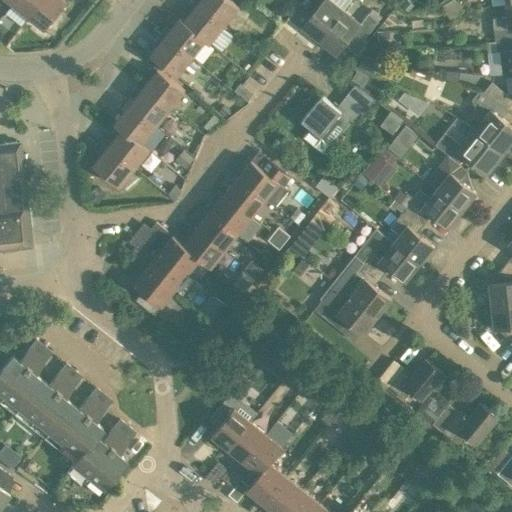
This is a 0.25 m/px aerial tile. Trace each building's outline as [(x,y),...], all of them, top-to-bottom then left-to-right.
[(28,16),(40,0),(14,0),(12,3),(28,16)] [(66,1),(64,0),(40,0),(28,16),(53,36),(68,17),(59,10),(66,1)] [(209,43),(224,24),(193,0),(191,0),(187,6),(191,9),(183,19),(182,20),(205,40),(209,43)] [(193,0),(224,24),(238,6),(231,0),(193,0)] [(310,38),(316,43),(343,9),(331,0),(307,0),(304,4),(313,11),(301,26),(313,35),(310,38)] [(511,2),(507,3),(508,16),(492,17),(495,40),(511,38),(511,2)] [(360,22),(343,9),(316,43),(321,47),(324,43),(336,53),(353,31),(363,39),(381,17),(371,9),(360,22)] [(161,32),(191,57),(205,40),(182,20),(183,19),(179,16),(169,28),(166,26),(161,32)] [(176,75),(191,57),(161,32),(155,39),(159,42),(149,53),(176,75)] [(388,32),(377,33),(378,45),(389,45),(388,32)] [(496,51),(500,50),(502,76),(511,74),(511,38),(495,40),(496,51)] [(151,75),(142,86),(169,107),(184,89),(153,64),(147,72),(151,75)] [(362,84),(367,76),(357,70),(352,79),(362,84)] [(492,82),(485,90),(508,108),(511,103),(511,97),(495,84),(494,85),(492,82)] [(246,100),(252,92),(241,83),(234,90),(246,100)] [(354,84),(345,95),(336,107),(321,95),(301,120),(310,127),(303,136),(322,152),(342,128),(350,118),(353,120),(362,109),(364,110),(373,99),(354,84)] [(124,101),(155,125),(169,107),(142,86),(133,97),(130,94),(124,101)] [(472,99),(480,122),(475,129),(503,151),(511,139),(511,125),(501,117),(508,108),(485,90),(479,91),(472,99)] [(416,96),(405,91),(398,99),(408,107),(416,96)] [(155,125),(124,101),(119,108),(123,111),(113,123),(120,129),(121,127),(141,143),(142,142),(149,148),(163,131),(155,125)] [(224,104),(219,111),(225,115),(230,109),(224,104)] [(393,132),(401,115),(386,108),(378,124),(393,132)] [(108,135),(103,142),(134,167),(149,148),(142,142),(141,143),(121,127),(120,129),(112,138),(108,135)] [(503,151),(475,129),(461,145),(445,132),(435,144),(448,154),(458,162),(465,154),(487,171),(503,151)] [(401,156),(409,145),(397,136),(389,147),(401,156)] [(0,249),(30,246),(18,141),(0,143),(0,249)] [(119,185),(134,167),(103,142),(98,149),(102,152),(92,164),(119,185)] [(374,151),(361,173),(382,185),(395,163),(374,151)] [(184,152),(177,161),(186,169),(194,160),(184,152)] [(458,162),(448,154),(443,160),(427,180),(437,187),(463,208),(477,191),(473,188),(467,169),(458,162)] [(250,159),(237,176),(264,198),(274,206),(288,188),(283,184),(264,169),(250,159)] [(368,179),(361,173),(353,183),(361,188),(368,179)] [(264,198),(237,176),(223,193),(251,215),(264,198)] [(324,176),(316,186),(329,196),(337,187),(324,176)] [(426,182),(435,190),(428,198),(419,191),(413,198),(407,193),(400,201),(425,222),(432,213),(449,226),(463,208),(437,187),(427,180),(426,182)] [(174,185),(167,194),(175,201),(181,190),(174,185)] [(96,187),(88,197),(97,204),(105,195),(96,187)] [(251,215),(223,193),(210,210),(238,232),(251,215)] [(390,226),(399,234),(394,240),(421,261),(435,244),(418,231),(425,222),(400,201),(399,203),(394,199),(388,206),(399,215),(390,226)] [(196,227),(224,249),(238,232),(210,210),(196,227)] [(167,230),(155,221),(149,227),(162,237),(167,230)] [(277,226),(272,232),(284,242),(290,235),(277,226)] [(210,266),(224,249),(196,227),(183,243),(183,244),(199,257),(210,266)] [(272,232),(267,239),(279,249),(284,242),(272,232)] [(158,251),(186,273),(199,257),(183,244),(183,243),(172,234),(158,251)] [(290,246),(302,256),(310,246),(298,236),(290,246)] [(421,261),(394,240),(380,258),(371,251),(364,260),(382,274),(389,265),(406,279),(421,261)] [(147,256),(135,246),(129,253),(141,263),(147,256)] [(146,267),(174,289),(186,273),(158,251),(146,267)] [(351,294),(351,293),(378,315),(392,297),(375,284),(382,274),(364,260),(357,255),(336,281),(351,294)] [(511,260),(509,258),(498,272),(499,282),(489,283),(491,305),(511,302),(511,260)] [(251,260),(245,266),(257,276),(262,269),(251,260)] [(245,266),(240,273),(251,283),(257,276),(245,266)] [(153,315),(174,289),(146,267),(133,283),(142,290),(134,300),(153,315)] [(351,293),(351,294),(336,281),(314,307),(339,328),(347,318),(364,332),(378,315),(351,293)] [(505,336),(511,341),(511,302),(491,305),(494,327),(504,326),(505,336)] [(10,353),(0,365),(0,394),(31,419),(76,455),(70,463),(101,488),(124,459),(116,453),(134,431),(117,418),(100,440),(94,435),(101,426),(94,420),(110,399),(94,386),(78,407),(63,396),(80,375),(64,362),(48,384),(33,372),(50,351),(34,339),(18,359),(10,353)] [(280,358),(270,350),(261,360),(271,368),(280,358)] [(379,378),(404,397),(412,387),(423,397),(444,371),(426,356),(413,373),(393,359),(379,378)] [(435,419),(432,423),(445,408),(430,396),(420,407),(435,419)] [(211,435),(228,448),(250,420),(224,399),(209,418),(219,426),(211,435)] [(449,403),(445,408),(432,423),(457,443),(466,432),(478,441),(499,415),(481,401),(467,417),(449,403)] [(320,417),(327,423),(336,411),(330,406),(320,417)] [(336,411),(327,423),(334,429),(334,428),(343,417),(336,411)] [(250,420),(228,448),(243,461),(266,433),(250,420)] [(266,433),(243,461),(259,473),(269,462),(282,446),(266,433)] [(363,433),(354,445),(360,450),(370,438),(363,433)] [(367,456),(377,444),(370,438),(360,450),(367,456)] [(14,452),(4,444),(0,449),(0,457),(6,462),(14,452)] [(490,466),(511,484),(511,453),(505,448),(490,466)] [(263,503),(286,475),(269,462),(259,473),(246,489),(263,503)] [(398,473),(405,479),(414,467),(408,462),(398,473)] [(236,470),(229,464),(220,477),(227,482),(236,470)] [(422,492),(431,481),(414,467),(405,479),(412,484),(422,492)] [(243,476),(236,470),(227,482),(233,487),(243,476)] [(286,475),(263,503),(274,511),(286,511),(304,490),(286,475)] [(452,489),(445,484),(436,496),(443,501),(452,489)] [(311,511),(319,502),(304,490),(286,511),(311,511)] [(331,511),(319,502),(311,511),(331,511)]
